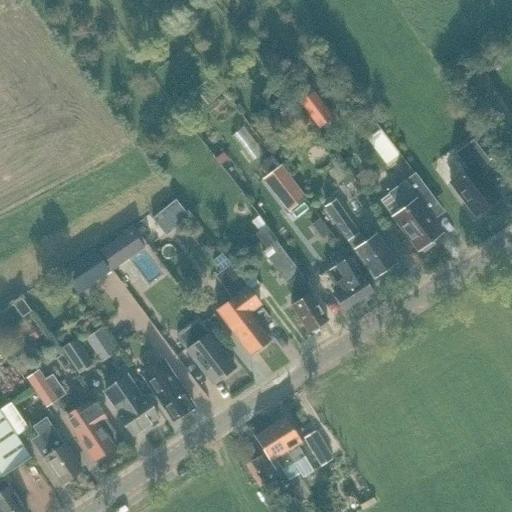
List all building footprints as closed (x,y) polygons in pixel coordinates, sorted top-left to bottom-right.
[(497,142),(511,132),(511,119),(479,66),(457,80),(497,142)] [(333,119),(314,93),(300,103),(319,129),(333,119)] [(296,105),(281,115),(290,128),(294,126),(298,133),(309,126),(296,105)] [(399,154),(386,137),(373,147),(387,164),(399,154)] [(479,169),(489,162),(473,140),(455,154),(467,170),(449,183),(474,216),(499,197),(479,169)] [(271,158),(259,167),(266,176),(261,179),(287,213),(306,198),(280,165),(278,166),(271,158)] [(208,195),(230,182),(221,167),(199,180),(208,195)] [(379,201),(417,251),(420,249),(423,252),(433,245),(430,241),(441,233),(426,213),(437,205),(414,175),(379,201)] [(174,200),(151,219),(165,236),(188,217),(174,200)] [(364,243),(346,217),(334,200),(324,207),(373,278),(395,263),(376,235),(364,243)] [(113,269),(142,248),(147,244),(132,224),(127,228),(130,232),(101,252),(113,269)] [(277,272),(286,284),(299,273),(265,231),(257,237),(266,248),(261,252),(277,272)] [(95,251),(62,272),(76,294),(109,273),(95,251)] [(220,254),(213,259),(222,272),(229,267),(220,254)] [(345,313),(372,295),(360,277),(348,258),(326,273),(338,292),(333,295),(345,313)] [(234,298),(216,312),(250,355),(269,341),(248,313),(260,304),(247,288),(230,266),(229,267),(222,272),(217,276),(234,298)] [(307,333),(327,321),(299,277),(288,285),(296,299),(299,297),(301,300),(291,307),(307,333)] [(15,309),(23,303),(19,299),(11,304),(15,309)] [(213,384),(232,369),(235,366),(197,317),(174,335),(182,344),(213,384)] [(51,334),(58,344),(66,338),(60,329),(51,334)] [(93,364),(76,338),(59,349),(77,375),(93,364)] [(192,408),(175,383),(160,360),(138,374),(139,375),(135,378),(147,396),(152,393),(172,422),(192,408)] [(26,379),(46,408),(57,400),(37,371),(26,379)] [(157,419),(142,398),(126,374),(101,392),(118,415),(116,416),(131,437),(157,419)] [(113,449),(96,423),(104,418),(91,399),(62,418),(92,463),(113,449)] [(0,409),(0,414),(15,437),(28,428),(10,403),(0,409)] [(0,477),(29,459),(15,437),(0,414),(0,477)] [(285,418),(270,427),(292,463),(303,480),(313,473),(303,457),(296,446),(301,443),(285,418)] [(38,436),(32,441),(61,484),(82,470),(51,427),(46,419),(33,428),(38,436)] [(270,427),(254,437),(274,469),(279,465),(282,470),(281,471),(291,487),(293,486),(302,480),(303,480),(292,463),(270,427)] [(332,460),(314,432),(303,439),(320,467),(332,460)] [(261,457),(250,464),(257,474),(267,468),(261,457)] [(302,480),(293,486),(295,489),(294,490),(301,502),(311,496),(302,480)] [(0,511),(22,511),(3,482),(0,483),(0,511)] [(351,492),(343,497),(348,504),(355,500),(351,492)]
